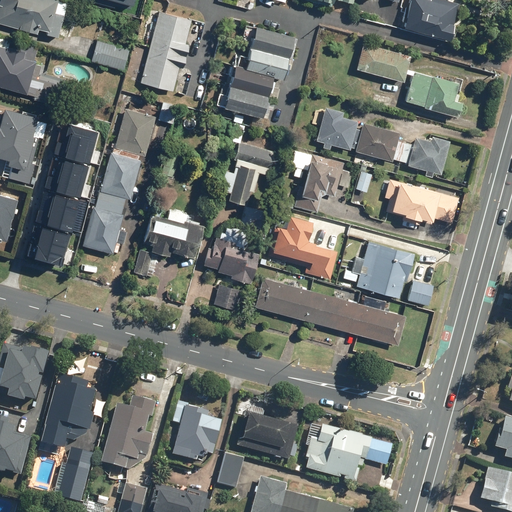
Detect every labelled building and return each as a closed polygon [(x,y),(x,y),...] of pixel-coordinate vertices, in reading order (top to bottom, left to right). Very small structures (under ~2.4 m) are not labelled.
[(65,1),(63,0),(1,0),(0,4),(0,21),(56,36),(65,1)] [(371,0),(322,0),(369,10),(371,0)] [(465,4),(447,0),(411,0),(406,28),(457,39),(465,4)] [(191,22),(158,12),(143,79),(170,87),(191,22)] [(294,36),(259,27),(248,66),(284,75),(294,36)] [(57,41),(55,48),(89,58),(95,41),(68,33),(65,44),(57,41)] [(128,49),(96,41),(91,59),(123,67),(128,49)] [(39,56),(0,44),(0,84),(57,99),(60,90),(34,74),(39,56)] [(410,57),(363,44),(357,68),(404,80),(410,57)] [(273,76),(237,65),(233,83),(269,94),(273,76)] [(459,84),(415,73),(407,100),(460,114),(463,102),(455,98),(459,84)] [(267,95),(231,86),(228,106),(264,114),(267,95)] [(174,105),(163,102),(159,119),(170,122),(174,105)] [(357,119),(327,107),(318,140),(349,149),(357,119)] [(39,118),(7,108),(0,134),(0,153),(27,161),(39,118)] [(138,112),(125,108),(116,146),(146,153),(155,116),(138,112)] [(401,129),(364,121),(358,149),(392,159),(401,129)] [(59,140),(55,154),(89,163),(97,134),(71,126),(67,142),(59,140)] [(243,127),(235,127),(234,141),(242,141),(243,127)] [(451,142),(418,133),(409,167),(442,177),(451,142)] [(273,154),(238,142),(222,199),(259,206),(273,154)] [(139,159),(111,153),(103,191),(130,197),(139,159)] [(350,162),(313,155),(300,203),(338,215),(350,162)] [(50,176),(46,189),(80,199),(88,169),(63,162),(58,178),(50,176)] [(360,174),(356,188),(367,192),(373,173),(366,171),(368,165),(360,163),(357,173),(360,174)] [(401,181),(388,178),(383,210),(448,227),(456,197),(401,181)] [(19,200),(0,194),(0,235),(8,238),(19,200)] [(55,195),(46,225),(72,232),(81,202),(55,195)] [(124,214),(94,206),(83,245),(114,253),(124,214)] [(202,222),(152,211),(150,239),(191,255),(202,222)] [(343,231),(290,217),(288,226),(279,224),(276,248),(316,259),(313,272),(330,276),(343,231)] [(44,229),(35,260),(61,267),(70,237),(44,229)] [(260,251),(215,237),(210,262),(251,279),(260,251)] [(413,254),(369,240),(359,283),(399,296),(413,254)] [(403,317),(264,279),(258,303),(397,341),(403,317)] [(435,285),(413,279),(408,299),(429,305),(435,285)] [(241,287),(219,283),(216,304),(237,308),(241,287)] [(26,397),(37,400),(42,376),(39,375),(39,371),(43,372),(48,351),(4,340),(0,356),(0,369),(2,370),(0,380),(0,386),(9,389),(7,396),(25,400),(26,397)] [(91,430),(99,402),(95,401),(98,390),(88,387),(90,381),(60,373),(41,441),(64,448),(71,424),(91,430)] [(153,434),(145,432),(149,416),(151,417),(156,400),(120,390),(100,463),(142,474),(153,434)] [(210,409),(179,400),(173,422),(180,425),(172,453),(199,461),(201,452),(213,456),(223,420),(208,415),(210,409)] [(298,426),(247,412),(238,444),(288,459),(298,426)] [(6,469),(21,473),(32,437),(14,431),(16,425),(8,422),(9,418),(0,415),(0,470),(5,472),(6,469)] [(502,457),(511,459),(511,419),(503,417),(500,431),(497,430),(492,447),(504,450),(502,457)] [(360,458),(387,465),(393,443),(323,423),(319,439),(311,437),(306,457),(309,458),(306,468),(354,481),(360,458)] [(93,451),(71,446),(68,460),(89,465),(93,451)] [(245,457),(226,451),(216,483),(235,489),(245,457)] [(63,469),(56,495),(81,501),(90,469),(69,464),(68,470),(63,469)] [(490,507),(507,511),(511,511),(511,474),(485,467),(477,498),(491,502),(490,507)] [(288,484),(260,476),(250,511),(353,511),(355,508),(287,490),(288,484)] [(140,511),(148,488),(127,482),(120,506),(140,511)] [(204,511),(209,494),(188,488),(187,492),(155,484),(150,503),(154,504),(152,511),(204,511)]
